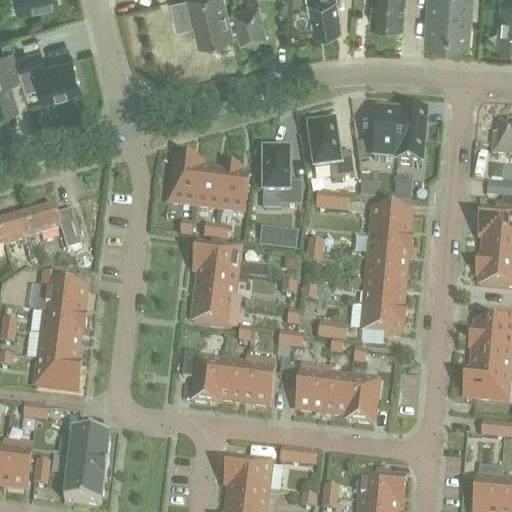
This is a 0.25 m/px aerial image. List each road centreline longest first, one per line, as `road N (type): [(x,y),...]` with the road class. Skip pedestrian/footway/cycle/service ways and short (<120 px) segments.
road 1 (residential): [(429,456),(464,79)]
road 2 (residential): [(129,127),(344,74),(464,79)]
road 3 (residential): [(118,410),(140,204),(129,127)]
road 4 (residential): [(212,428),(429,456)]
road 5 (residential): [(0,164),(129,127)]
road 6 (residential): [(129,127),(96,0)]
